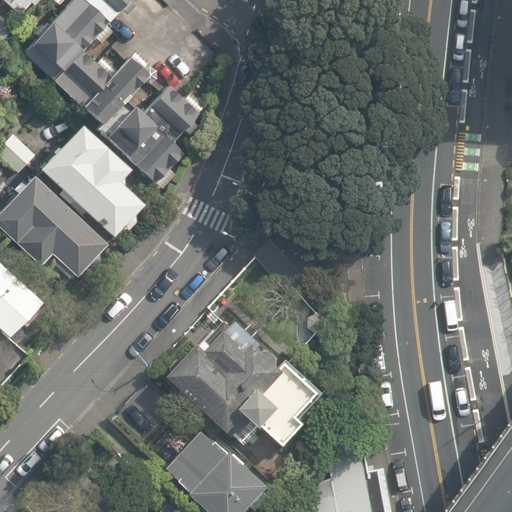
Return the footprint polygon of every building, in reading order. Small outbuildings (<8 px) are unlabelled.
[(13,0),(28,14),(41,0),(13,0)] [(125,16),(109,0),(57,0),(24,33),(65,76),(75,66),(101,93),(82,111),(151,182),(211,124),(141,53),(121,73),(94,46),(125,16)] [(0,138),(0,154),(15,172),(36,154),(13,127),(0,138)] [(134,174),(87,127),(44,170),(113,240),(146,207),(124,185),(134,174)] [(43,176),(1,219),(69,285),(111,242),(43,176)] [(254,260),(282,290),(305,269),(278,238),(254,260)] [(0,336),(1,337),(33,303),(0,272),(0,336)] [(163,380),(222,436),(225,433),(240,445),(252,432),(253,433),(257,428),(280,449),(303,425),(297,420),(319,396),(284,363),(275,373),(272,370),(273,360),(264,352),(257,354),(253,351),(256,347),(230,324),(227,327),(221,322),(201,344),(199,343),(194,348),(193,347),(180,361),(174,361),(167,369),(168,374),(163,380)] [(162,472),(187,495),(185,497),(201,511),(242,511),(247,507),(252,511),(266,497),(260,492),(263,489),(240,469),(244,465),(233,456),(230,459),(215,446),(213,447),(198,433),(162,472)] [(387,511),(380,470),(367,473),(362,452),(326,459),(329,480),(316,484),(306,495),(295,511),(387,511)] [(178,511),(174,508),(173,509),(166,503),(157,511),(178,511)]
